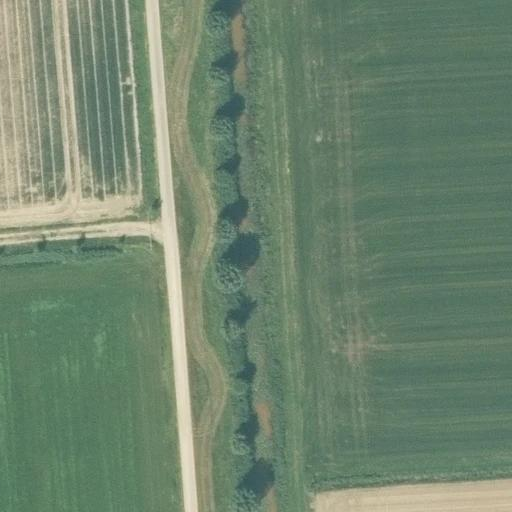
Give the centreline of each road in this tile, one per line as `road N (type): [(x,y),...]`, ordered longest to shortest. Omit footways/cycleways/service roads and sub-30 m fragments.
road 1 (unclassified): [(153,0),(190,511)]
road 2 (track): [(266,0),(300,511)]
